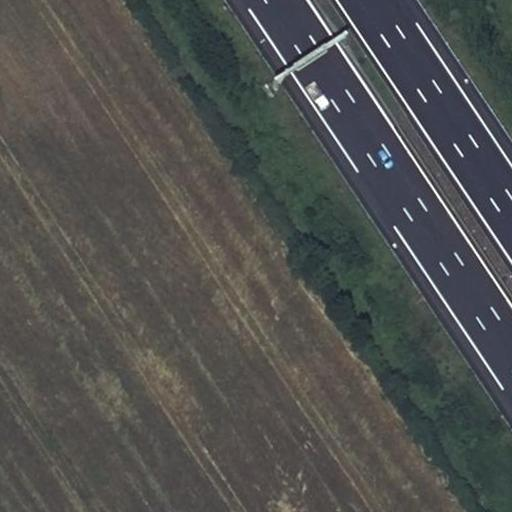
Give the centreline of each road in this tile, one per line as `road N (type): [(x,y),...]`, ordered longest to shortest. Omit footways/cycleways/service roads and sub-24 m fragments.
road 1 (motorway): [(275,0),(511,353)]
road 2 (motorway): [(511,216),(367,0)]
